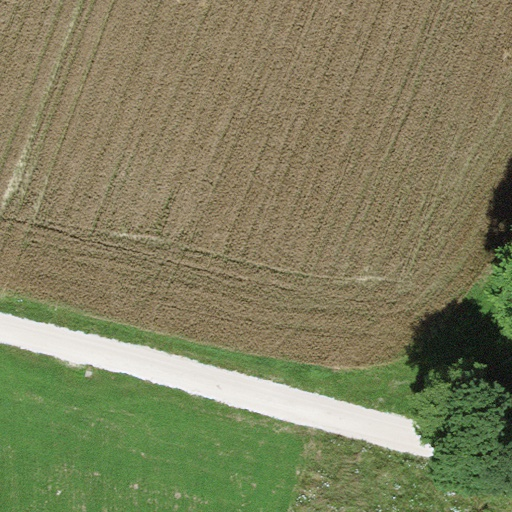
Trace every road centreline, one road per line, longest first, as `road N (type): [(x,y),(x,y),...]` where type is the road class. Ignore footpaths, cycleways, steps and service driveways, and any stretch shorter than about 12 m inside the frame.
road 1 (track): [(511,473),(404,455),(0,347)]
road 2 (track): [(123,382),(511,382)]
